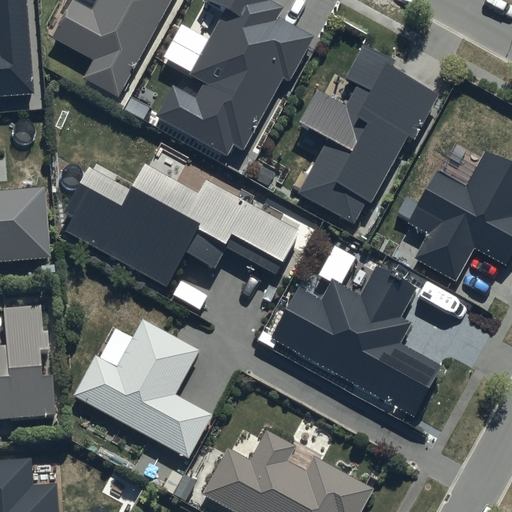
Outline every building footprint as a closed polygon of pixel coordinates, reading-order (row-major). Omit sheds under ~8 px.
[(0,0),(0,97),(33,95),(25,0),(0,0)] [(169,0),(96,0),(90,11),(71,0),(50,40),(92,63),(83,79),(117,97),(169,0)] [(270,2),(270,0),(199,0),(221,12),(186,77),(202,86),(194,99),(171,87),(154,118),(226,157),(232,146),(241,151),(282,77),(288,81),(312,38),(277,19),(282,9),(270,2)] [(361,45),(342,80),(357,88),(345,110),(315,93),(297,126),(326,142),(298,195),(354,225),(366,204),(370,207),(407,139),(415,143),(440,98),(390,70),(394,63),(361,45)] [(465,187),(435,171),(405,226),(425,237),(412,261),(455,284),(473,251),(505,269),(511,256),(511,169),(483,154),(465,187)] [(73,219),(65,233),(167,288),(185,256),(213,272),(226,249),(276,277),(301,233),(205,180),(197,194),(144,165),(129,192),(87,169),(62,214),(73,219)] [(0,262),(49,259),(43,189),(0,192),(0,262)] [(416,290),(376,268),(359,298),(329,282),(318,302),(297,290),(269,340),(413,419),(441,369),(399,346),(410,325),(400,319),(416,290)] [(0,422),(54,419),(51,378),(40,378),(39,353),(47,352),(46,333),(41,333),(39,306),(2,309),(5,347),(0,347),(0,422)] [(199,353),(142,322),(117,368),(95,356),(72,398),(187,460),(211,416),(175,397),(199,353)] [(247,459),(226,448),(199,496),(229,511),(360,511),(373,490),(313,457),(305,471),(290,463),(297,448),(264,430),(247,459)] [(31,460),(0,462),(0,511),(57,511),(55,485),(33,487),(31,460)]
